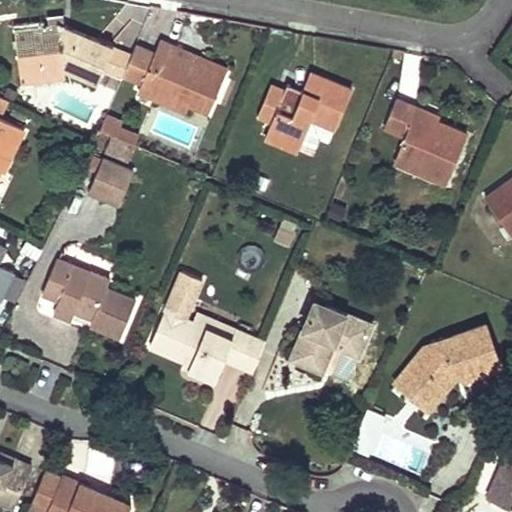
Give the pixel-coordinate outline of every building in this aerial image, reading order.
[(49,17),(49,23),(50,29),(60,27),(59,21),(65,24),(64,15),(49,17)] [(50,29),(49,23),(15,28),(20,68),(41,65),(42,73),(66,70),(98,83),(104,68),(112,71),(115,61),(108,59),(113,45),(65,24),(59,21),(60,27),(50,29)] [(173,51),(175,46),(160,40),(154,53),(136,45),(133,52),(123,75),(142,84),(189,105),(208,113),(225,73),(198,62),(196,66),(186,62),(188,58),(173,51)] [(133,52),(113,45),(108,59),(115,61),(112,71),(123,75),(133,52)] [(227,69),(175,46),(173,51),(188,58),(186,62),(196,66),(198,62),(225,73),(227,69)] [(67,77),(66,70),(42,73),(41,65),(20,68),(22,83),(67,77)] [(310,72),(303,90),(318,96),(325,78),(310,72)] [(318,96),(303,90),(287,84),(284,90),(271,122),(269,128),(301,142),(316,147),(320,138),(328,141),(334,126),(336,127),(351,88),(325,78),(318,96)] [(185,112),(189,105),(142,84),(139,92),(185,112)] [(257,116),(271,122),(284,90),(270,84),(257,116)] [(417,112),(419,107),(397,98),(385,125),(406,134),(399,151),(425,163),(421,172),(446,183),(468,133),(438,120),(417,112)] [(439,116),(419,107),(417,112),(438,120),(439,116)] [(0,169),(4,171),(25,128),(0,115),(0,169)] [(116,125),(118,120),(106,115),(100,130),(112,135),(117,137),(121,127),(116,125)] [(140,135),(121,127),(117,137),(135,145),(140,135)] [(298,151),(301,142),(269,128),(265,138),(298,151)] [(135,145),(117,137),(112,135),(105,151),(129,161),(135,145)] [(71,159),(78,146),(61,138),(54,152),(71,159)] [(395,161),(421,172),(425,163),(399,151),(395,161)] [(103,158),(89,190),(120,203),(134,171),(103,158)] [(270,179),(251,171),(246,183),(265,190),(270,179)] [(511,184),(509,186),(507,182),(485,197),(511,235),(511,184)] [(294,232),(279,226),(275,238),(290,244),(294,232)] [(72,273),(75,265),(57,257),(43,292),(59,299),(54,311),(72,318),(76,310),(79,304),(96,311),(94,317),(91,324),(121,337),(136,301),(107,288),(111,280),(91,272),(88,280),(72,273)] [(0,298),(0,299),(14,272),(0,264),(0,298)] [(91,272),(75,265),(72,273),(88,280),(91,272)] [(240,364),(252,334),(237,328),(233,337),(193,321),(186,318),(202,278),(181,270),(150,345),(185,360),(192,363),(189,368),(217,379),(226,358),(240,364)] [(341,342),(339,346),(359,354),(372,323),(316,300),(297,346),(328,359),(334,344),(335,340),(341,342)] [(76,310),(94,317),(96,311),(79,304),(76,310)] [(197,311),(193,321),(233,337),(237,328),(197,311)] [(420,387),(436,400),(459,372),(465,377),(501,364),(486,324),(426,345),(396,381),(413,395),(420,387)] [(266,339),(252,334),(240,364),(253,369),(266,339)] [(323,371),(328,359),(297,346),(291,358),(323,371)] [(183,365),(189,368),(192,363),(185,360),(183,365)] [(429,408),(436,400),(420,387),(413,395),(429,408)] [(367,409),(355,439),(364,442),(377,413),(367,409)] [(422,435),(429,423),(413,412),(405,424),(422,435)] [(364,442),(355,439),(351,449),(360,452),(364,442)] [(511,449),(507,451),(487,497),(511,507),(511,449)] [(0,450),(0,456),(14,463),(16,457),(0,450)] [(0,501),(0,502),(13,508),(32,464),(16,457),(14,463),(0,456),(0,501)] [(128,511),(132,504),(63,474),(62,477),(45,470),(30,506),(44,511),(128,511)]
